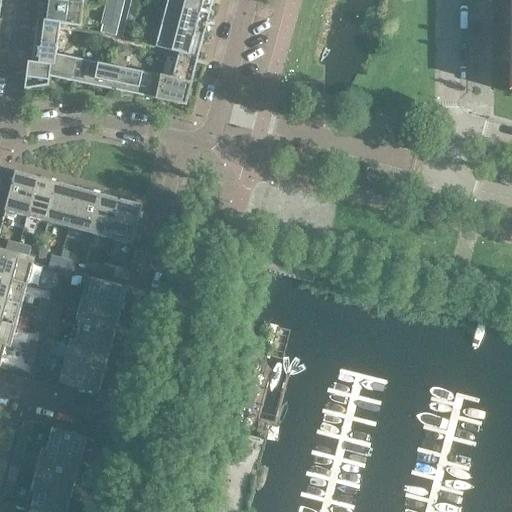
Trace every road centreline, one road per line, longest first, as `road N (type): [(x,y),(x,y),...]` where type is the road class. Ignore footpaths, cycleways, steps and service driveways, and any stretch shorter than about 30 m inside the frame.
road 1 (residential): [(182,139),(113,419)]
road 2 (residential): [(8,132),(97,120),(182,139)]
road 3 (residential): [(182,139),(207,135),(246,0)]
road 4 (residential): [(8,132),(24,0)]
road 5 (residential): [(443,127),(451,0)]
